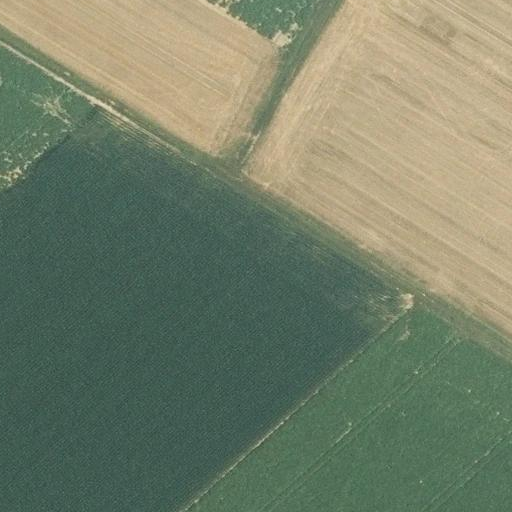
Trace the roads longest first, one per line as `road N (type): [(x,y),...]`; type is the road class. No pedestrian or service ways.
road 1 (track): [(327,0),(228,177),(511,354)]
road 2 (track): [(0,38),(228,177)]
